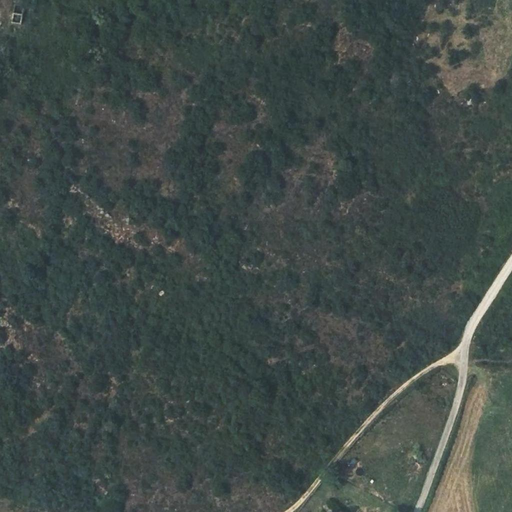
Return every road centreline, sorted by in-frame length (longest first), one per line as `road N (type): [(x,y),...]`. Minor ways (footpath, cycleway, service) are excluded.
road 1 (track): [(511,266),(465,353),(432,365),(383,401),(287,511)]
road 2 (unclassified): [(465,353),(461,392),(417,511)]
